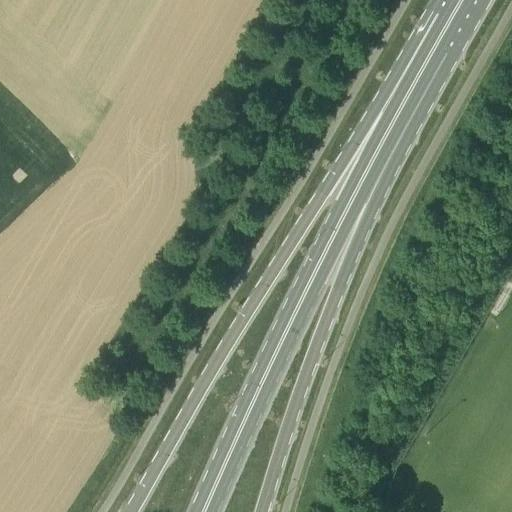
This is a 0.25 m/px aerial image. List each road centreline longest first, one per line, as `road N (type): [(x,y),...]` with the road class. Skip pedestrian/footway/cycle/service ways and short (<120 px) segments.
road 1 (primary): [(444,28),(393,83),(302,217),(129,511)]
road 2 (primary): [(204,511),(287,328),(444,28)]
road 3 (primary): [(263,511),(331,305),(399,158),(444,28)]
